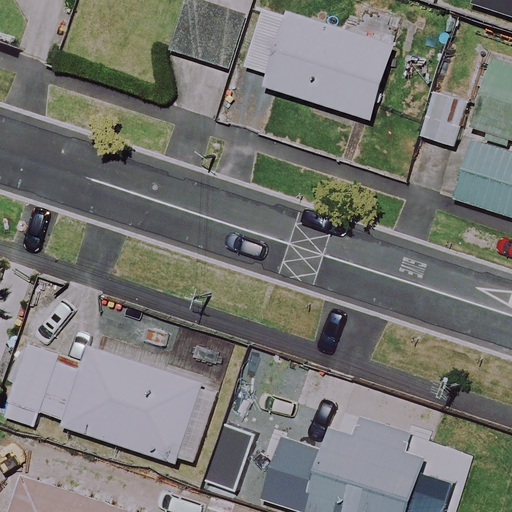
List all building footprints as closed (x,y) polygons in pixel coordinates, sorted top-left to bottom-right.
[(250,17),(191,0),(188,0),(174,51),(236,69),(250,17)] [(269,7),(249,67),(276,76),(272,87),(375,120),(398,49),(269,7)] [(511,65),(498,62),(479,127),(511,137),(511,65)] [(511,153),(478,143),(473,161),(453,154),(441,193),(511,214),(511,153)] [(179,329),(107,303),(87,362),(34,344),(9,416),(39,426),(42,415),(182,464),(210,383),(166,368),(179,329)] [(253,477),(275,485),(285,458),(262,450),(276,411),(239,398),(212,475),(249,488),(253,477)] [(290,499),(323,511),(412,511),(438,443),(370,418),(363,438),(335,427),(326,451),(310,445),(290,499)]
